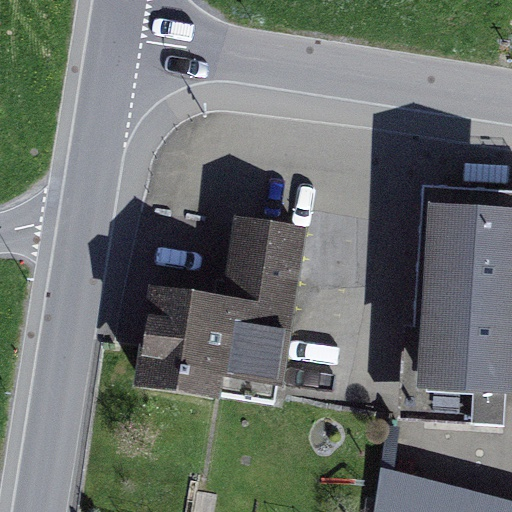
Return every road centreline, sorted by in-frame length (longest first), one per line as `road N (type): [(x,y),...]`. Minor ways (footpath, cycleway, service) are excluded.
road 1 (residential): [(115,43),(511,109)]
road 2 (residential): [(45,511),(86,236)]
road 3 (residential): [(86,236),(115,43)]
